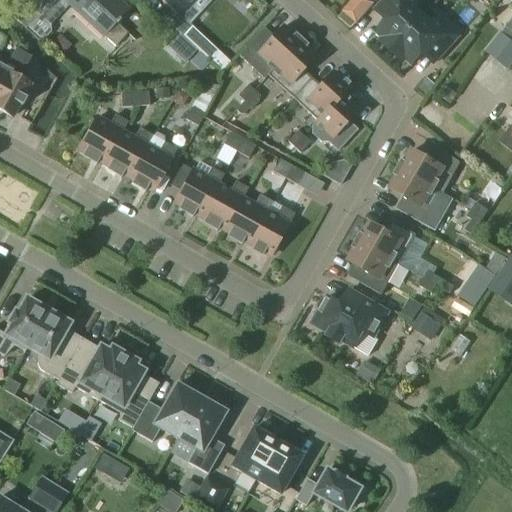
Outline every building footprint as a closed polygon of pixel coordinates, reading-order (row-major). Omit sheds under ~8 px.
[(39,15),(52,0),(35,0),(29,7),(39,15)] [(50,26),(65,10),(54,0),(52,0),(39,15),(50,26)] [(68,0),(66,3),(115,48),(127,34),(115,23),(128,9),(117,0),(68,0)] [(171,26),(220,73),(230,63),(189,24),(198,14),(190,7),(196,0),(160,0),(179,18),(171,26)] [(379,41),(391,52),(423,16),(415,9),(421,2),(418,0),(384,0),(379,6),(390,17),(376,33),(382,38),(379,41)] [(343,12),(338,17),(351,29),(356,23),(343,12)] [(405,60),(411,65),(426,49),(437,60),(458,37),(437,18),(432,24),(423,16),(391,52),(402,63),(405,60)] [(267,75),(268,76),(298,43),(282,28),(273,38),(264,29),(239,57),(263,79),(267,75)] [(511,42),(501,34),(485,53),(496,61),(511,42)] [(179,36),(168,47),(185,64),(196,52),(179,36)] [(511,65),(511,42),(496,61),(508,71),(511,65)] [(268,76),(292,99),(311,79),(302,71),(314,58),(298,43),(268,76)] [(7,66),(14,70),(23,53),(17,49),(7,66)] [(14,70),(22,74),(31,57),(23,53),(14,70)] [(0,94),(11,76),(0,69),(0,94)] [(340,97),(341,98),(349,89),(332,74),(320,87),(311,79),(292,99),(317,122),(340,97)] [(0,94),(0,111),(12,118),(29,86),(11,76),(0,94)] [(427,76),(416,89),(424,95),(425,96),(432,87),(431,87),(434,82),(427,76)] [(234,100),(240,106),(250,95),(244,89),(234,100)] [(134,93),(135,107),(149,107),(148,92),(134,93)] [(120,94),(121,108),(135,107),(134,93),(120,94)] [(240,106),(247,112),(257,101),(250,95),(240,106)] [(328,143),(338,152),(357,131),(347,122),(356,112),(341,98),(340,97),(317,122),(311,128),(312,134),(322,144),(328,143)] [(185,120),(198,127),(204,115),(191,108),(185,120)] [(78,151),(103,165),(121,132),(122,132),(127,123),(115,115),(109,125),(96,118),(78,151)] [(103,165),(127,179),(146,146),(152,136),(139,129),(133,139),(122,132),(121,132),(103,165)] [(287,142),(293,148),(304,137),(297,131),(287,142)] [(223,145),(236,152),(242,140),(230,133),(223,145)] [(157,134),(152,136),(146,146),(127,179),(152,193),(176,150),(164,143),(164,138),(157,134)] [(300,154),(310,143),(304,137),(294,148),(300,154)] [(236,152),(248,159),(255,147),(242,140),(236,152)] [(412,151),(401,170),(433,188),(443,194),(453,176),(460,164),(433,144),(425,158),(412,151)] [(272,172),(285,179),(292,167),(279,160),(272,172)] [(285,179),(297,186),(304,174),(292,167),(285,179)] [(174,204),(199,218),(218,185),(223,175),(211,168),(205,178),(192,171),(174,204)] [(395,210),(421,224),(435,200),(428,196),(433,188),(401,170),(390,189),(403,196),(395,210)] [(224,232),(242,199),(248,189),(235,182),(229,192),(218,185),(199,218),(224,232)] [(224,232),(248,245),(266,213),(272,203),(259,196),(254,205),(242,199),(224,232)] [(472,211),(485,220),(490,213),(477,204),(472,211)] [(248,245),(269,257),(285,229),(286,229),(294,215),(280,207),(275,217),(266,213),(248,245)] [(467,219),(479,227),(485,220),(472,211),(467,219)] [(359,243),(399,265),(416,236),(392,222),(386,233),(370,224),(359,243)] [(358,282),(381,296),(399,265),(359,243),(348,262),(364,271),(358,282)] [(511,257),(488,291),(511,307),(511,257)] [(436,286),(451,295),(455,288),(427,272),(423,279),(436,287),(436,286)] [(432,294),(436,287),(423,279),(419,287),(432,294)] [(469,281),(458,297),(475,309),(486,293),(469,281)] [(341,341),(368,357),(377,341),(373,338),(388,313),(350,291),(342,305),(328,297),(312,325),(329,334),(327,337),(339,345),(341,341)] [(26,349),(49,309),(36,302),(34,305),(25,299),(17,314),(15,313),(15,312),(14,312),(7,324),(8,325),(9,324),(10,325),(5,335),(0,332),(0,355),(3,357),(13,346),(24,352),(26,349)] [(399,315),(412,323),(422,309),(409,300),(399,315)] [(56,385),(56,386),(79,345),(66,338),(65,340),(62,338),(69,324),(60,319),(61,316),(49,309),(26,349),(39,356),(37,359),(37,364),(38,367),(40,371),(44,373),(43,373),(58,381),(56,385)] [(412,329),(427,339),(436,324),(422,314),(412,329)] [(74,388),(98,402),(126,352),(124,351),(120,350),(117,349),(113,349),(111,348),(108,352),(99,347),(94,356),(90,354),(91,352),(79,345),(56,386),(71,394),(74,388)] [(117,421),(133,429),(148,403),(147,403),(153,393),(141,386),(140,388),(136,385),(143,372),(134,367),(136,363),(134,362),(133,358),(130,355),(127,353),(126,352),(98,402),(121,415),(117,421)] [(160,430),(177,440),(201,398),(193,394),(192,395),(176,386),(159,415),(146,408),(148,403),(133,429),(131,432),(152,443),(160,430)] [(187,463),(208,475),(224,446),(223,446),(220,451),(208,443),(225,413),(208,404),(209,403),(201,398),(177,440),(195,450),(187,463)] [(91,441),(99,425),(66,407),(57,423),(91,441)] [(55,441),(62,429),(33,413),(26,425),(55,441)] [(230,468),(255,481),(277,443),(271,440),(273,437),(259,429),(257,432),(252,430),(230,468)] [(0,461),(12,442),(0,435),(0,461)] [(255,481),(279,495),(301,457),(296,454),(298,451),(284,443),(282,446),(277,443),(255,481)] [(102,452),(94,467),(104,473),(113,458),(102,452)] [(312,495),(342,511),(345,511),(349,506),(353,509),(361,494),(357,491),(358,490),(342,480),(343,479),(334,474),(333,475),(326,471),(318,486),(307,480),(295,501),(305,507),(312,495)] [(34,511),(38,506),(48,511),(54,511),(66,494),(41,479),(28,499),(20,511),(19,511),(0,500),(0,511),(34,511)] [(194,500),(215,511),(227,491),(206,479),(194,500)] [(503,511),(482,497),(471,511),(503,511)]
